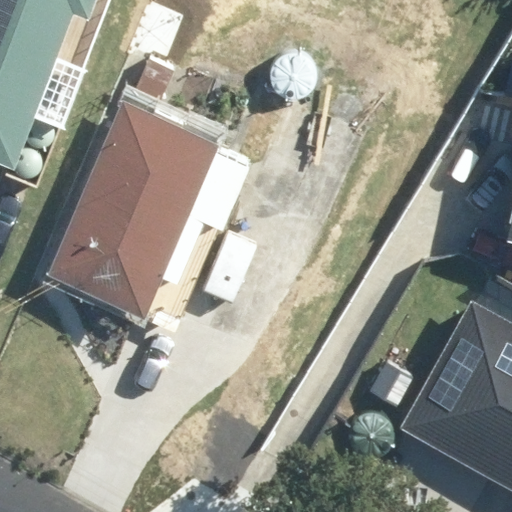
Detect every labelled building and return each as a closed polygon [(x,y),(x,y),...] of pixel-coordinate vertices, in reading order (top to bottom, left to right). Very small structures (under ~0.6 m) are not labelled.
[(101,11),(105,0),(0,0),(0,149),(26,160),(46,109),(76,120),(100,60),(70,49),(86,6),(101,11)] [(167,0),(167,1),(165,5),(164,11),(163,16),(164,21),(165,26),(168,31),(171,35),(175,39),(179,42),(184,44),(189,45),(194,46),(199,45),(205,44),(209,41),(214,38),(217,34),(220,30),(222,25),(224,20),(224,15),(223,9),(222,4),(219,0),(167,0)] [(157,54),(142,89),(166,100),(182,64),(157,54)] [(133,96),(60,271),(160,313),(158,319),(181,329),(228,218),(237,221),(263,160),(224,144),(228,135),(133,96)] [(511,324),(475,303),(402,430),(511,492),(511,324)]
